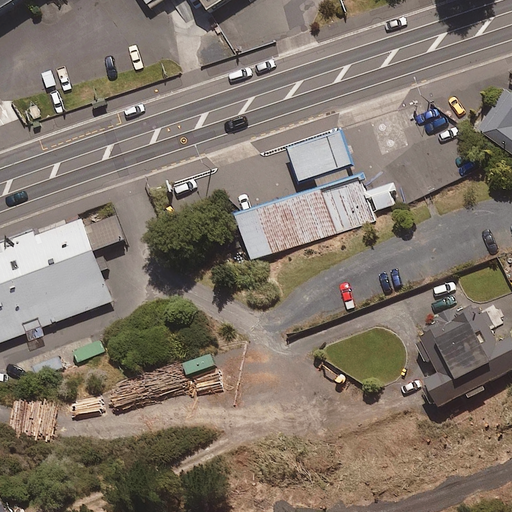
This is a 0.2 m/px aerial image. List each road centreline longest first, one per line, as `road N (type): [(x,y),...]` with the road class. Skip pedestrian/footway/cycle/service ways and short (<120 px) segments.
road 1 (secondary): [(511,32),(0,203)]
road 2 (secondary): [(0,175),(511,5)]
